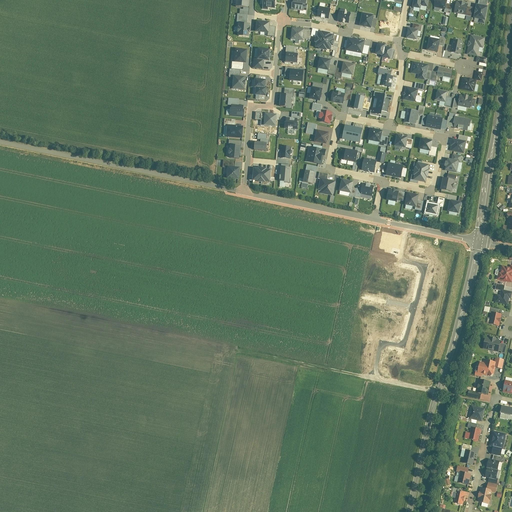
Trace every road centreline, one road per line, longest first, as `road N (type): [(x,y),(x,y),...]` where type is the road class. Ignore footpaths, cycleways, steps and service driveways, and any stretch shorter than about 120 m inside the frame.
road 1 (tertiary): [(409,511),(478,241)]
road 2 (unclassified): [(0,143),(244,193)]
road 3 (tertiary): [(478,241),(511,17)]
road 4 (residential): [(282,21),(272,105),(252,106),(244,193)]
road 5 (residential): [(391,127),(345,118),(332,165),(385,183)]
road 6 (residential): [(385,183),(427,191),(443,144),(438,136),(391,127)]
road 7 (unclassified): [(244,193),(378,221)]
